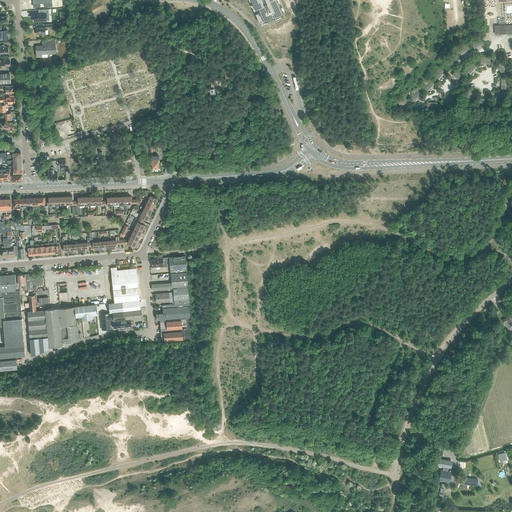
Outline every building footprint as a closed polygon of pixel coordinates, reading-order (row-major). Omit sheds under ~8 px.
[(90,7),(97,20),(108,14),(104,7),(100,0),(93,0),(92,1),(93,5),(90,7)] [(247,0),(258,25),(260,24),(261,24),(262,23),(265,22),(267,21),(268,21),(268,20),(268,19),(273,17),(274,18),(275,18),(275,17),(284,14),(283,13),(281,8),(279,3),(277,0),(247,0)] [(39,13),(33,13),(34,21),(46,20),(46,16),(46,15),(49,15),(49,9),(41,9),(41,13),(39,13)] [(511,24),(494,25),(495,34),(511,33),(511,24)] [(42,46),(36,46),(36,54),(36,56),(41,56),(41,57),(47,57),(47,55),(47,54),(51,53),(56,53),(55,41),(53,41),(53,39),(44,40),(45,41),(45,46),(42,46)] [(0,45),(0,53),(8,53),(8,47),(5,47),(5,46),(0,45)] [(9,59),(0,59),(0,69),(4,69),(5,69),(5,68),(5,67),(5,66),(9,66),(9,59)] [(5,86),(0,86),(0,89),(5,89),(5,93),(3,93),(3,96),(12,95),(12,93),(14,93),(13,92),(14,91),(14,89),(13,88),(13,86),(5,87),(5,86)] [(11,113),(5,114),(6,120),(5,120),(3,126),(12,130),(14,123),(11,122),(11,113)] [(159,156),(151,156),(152,168),(159,168),(159,166),(160,166),(160,163),(159,163),(159,156)] [(49,173),(49,176),(49,181),(58,181),(57,173),(54,173),(54,167),(48,167),(48,173),(49,173)] [(150,195),(148,201),(155,204),(157,199),(150,195)] [(66,204),(72,204),(72,205),(75,205),(76,205),(76,201),(74,201),(72,201),(72,196),(66,196),(66,204)] [(101,196),(95,196),(96,204),(102,204),(102,205),(105,205),(104,201),(103,201),(102,201),(101,196)] [(78,197),(78,201),(76,201),(76,205),(75,205),(76,212),(79,212),(78,205),(84,205),(84,197),(78,197)] [(107,197),(107,201),(104,201),(105,205),(113,204),(113,197),(107,197)] [(148,201),(145,206),(152,209),(155,204),(148,201)] [(145,206),(143,211),(150,214),(152,209),(145,206)] [(143,211),(140,216),(139,220),(142,221),(144,218),(147,220),(150,214),(143,211)] [(138,221),(135,227),(142,230),(145,225),(141,223),(142,221),(139,220),(138,221)] [(135,227),(132,232),(139,236),(142,230),(135,227)] [(7,229),(7,233),(7,240),(8,249),(8,253),(8,257),(14,256),(17,256),(17,248),(16,246),(14,246),(14,249),(11,249),(10,247),(10,242),(11,242),(11,238),(12,238),(11,231),(9,231),(7,232),(7,229)] [(132,232),(130,237),(137,241),(139,236),(132,232)] [(98,241),(92,242),(92,237),(90,238),(90,239),(90,240),(90,242),(90,246),(93,246),(93,249),(99,249),(98,241)] [(111,240),(110,240),(111,248),(117,248),(116,244),(119,244),(119,240),(119,237),(116,237),(116,240),(111,240)] [(130,237),(128,241),(127,243),(128,243),(134,246),(137,241),(130,237)] [(90,242),(81,243),(81,250),(87,250),(87,247),(90,246),(90,242)] [(158,259),(151,260),(152,267),(152,270),(156,270),(156,267),(160,266),(160,267),(168,267),(167,263),(166,261),(170,261),(170,271),(170,273),(171,273),(187,272),(185,256),(169,257),(158,258),(158,259)] [(112,277),(114,302),(140,300),(136,268),(117,270),(116,267),(111,268),(112,277)] [(171,282),(152,284),(152,290),(173,288),(188,287),(188,286),(187,280),(187,272),(171,273),(171,281),(171,282)] [(26,289),(25,275),(22,275),(22,274),(18,274),(19,284),(22,284),(23,290),(25,289),(26,289)] [(0,346),(0,356),(0,358),(25,356),(19,290),(18,290),(17,281),(15,281),(14,275),(0,275),(0,325),(3,326),(5,346),(0,346)] [(42,277),(32,278),(33,285),(43,284),(42,277)] [(188,287),(173,288),(173,294),(174,300),(174,304),(189,303),(189,298),(188,293),(188,287)] [(169,293),(155,294),(156,302),(168,301),(173,301),(172,292),(169,293)] [(110,313),(109,313),(110,320),(114,320),(113,313),(141,310),(140,300),(114,302),(109,303),(110,313)] [(159,319),(159,320),(190,317),(189,303),(174,304),(173,304),(168,305),(163,305),(163,308),(163,313),(156,313),(157,320),(159,319)] [(96,304),(75,306),(76,317),(82,316),(82,319),(83,319),(87,318),(87,319),(93,318),(93,315),(97,315),(96,304)] [(62,345),(62,346),(62,345),(63,345),(63,344),(63,343),(63,342),(79,340),(79,337),(81,337),(80,332),(78,332),(76,317),(75,306),(58,308),(62,345)] [(45,309),(46,319),(47,328),(47,336),(47,337),(48,347),(62,346),(62,345),(58,308),(51,309),(45,309)] [(27,311),(28,321),(46,319),(45,309),(36,310),(30,311),(27,311)] [(141,310),(113,313),(114,320),(142,317),(141,310)] [(110,320),(109,313),(101,314),(102,329),(111,328),(110,320)] [(507,321),(510,325),(511,324),(511,315),(511,314),(501,320),(504,324),(507,321)] [(159,320),(160,331),(191,329),(190,317),(159,320)] [(28,321),(29,329),(47,328),(46,319),(28,321)] [(131,326),(131,324),(134,324),(133,320),(113,322),(114,328),(131,326)] [(30,338),(39,337),(47,336),(47,328),(29,329),(30,338)] [(191,329),(160,331),(161,341),(192,339),(191,329)] [(47,336),(39,337),(40,352),(48,349),(48,347),(47,337),(47,336)] [(39,337),(30,338),(31,355),(40,352),(39,337)] [(0,360),(0,370),(17,369),(16,359),(0,360)] [(442,456),(442,459),(440,459),(439,465),(439,467),(443,468),(443,466),(447,467),(449,460),(448,460),(449,457),(442,456)] [(446,471),(447,469),(443,468),(443,471),(441,470),(439,480),(449,482),(450,472),(447,471),(446,471)] [(460,476),(459,483),(477,486),(477,479),(460,476)]
